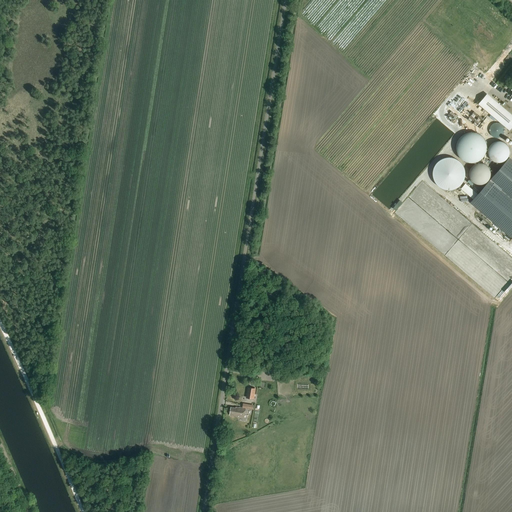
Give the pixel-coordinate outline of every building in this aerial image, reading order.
[(511,126),(511,116),(487,95),(479,104),(510,130),(511,126)] [(504,133),(505,129),(503,126),(501,124),(498,123),(494,123),(491,125),(490,128),(489,132),(491,135),(493,137),(497,138),(500,137),(503,135),(504,133)] [(486,153),(487,150),(487,146),(486,143),(485,140),(483,137),(480,135),(477,133),(474,132),(470,132),(467,133),(464,134),(461,137),(459,139),(457,142),(456,146),(456,149),(457,152),(458,156),(460,158),(463,161),(466,162),(469,163),(473,163),(476,162),(479,161),(482,159),(484,156),(486,153)] [(507,145),(504,143),(501,141),(497,141),(494,143),(491,145),(489,148),(488,151),(488,155),(490,158),(492,160),(495,162),(499,163),(502,162),(505,160),(508,158),(509,155),(509,151),(509,148),(507,145)] [(433,174),(433,178),(435,182),(437,185),(441,188),(444,189),(448,190),(452,190),(456,188),(459,186),(462,183),(464,179),(465,176),(465,172),(464,168),(462,164),(459,161),(455,159),(452,158),(448,158),(444,159),(440,160),(437,163),(435,166),(433,170),(433,174)] [(491,176),(491,173),(490,169),(487,166),(484,164),(481,163),(477,163),(473,165),(471,168),(469,171),(469,175),(470,179),(472,182),(475,184),(479,185),(483,184),(486,183),(489,180),(491,176)] [(489,185),(473,203),(485,213),(504,212),(503,209),(500,202),(498,200),(498,197),(501,193),(505,193),(508,189),(509,190),(509,186),(511,183),(511,165),(505,166),(491,182),(493,185),(489,185)] [(472,189),(465,184),(461,189),(468,195),(472,189)] [(511,236),(511,212),(508,212),(508,213),(506,217),(503,217),(499,221),(495,221),(508,234),(509,234),(511,236)] [(248,387),(246,398),(254,399),(256,389),(248,387)] [(245,417),(246,409),(253,410),(254,405),(244,404),(243,408),(239,407),(239,408),(231,407),(230,416),(245,417)]
